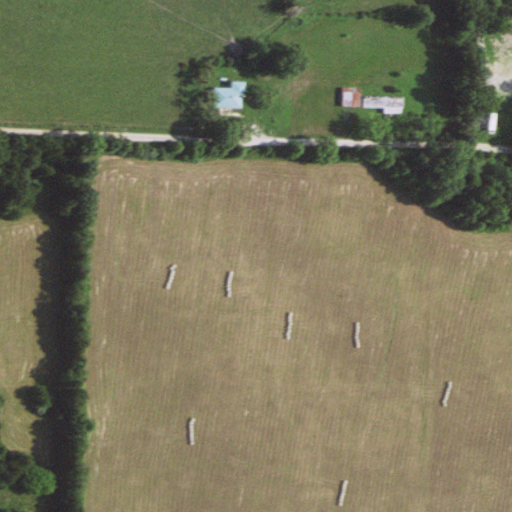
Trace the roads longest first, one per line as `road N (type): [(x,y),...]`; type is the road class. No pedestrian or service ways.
road 1 (residential): [(480,147),(0,128)]
road 2 (residential): [(481,0),(490,98),(480,147)]
